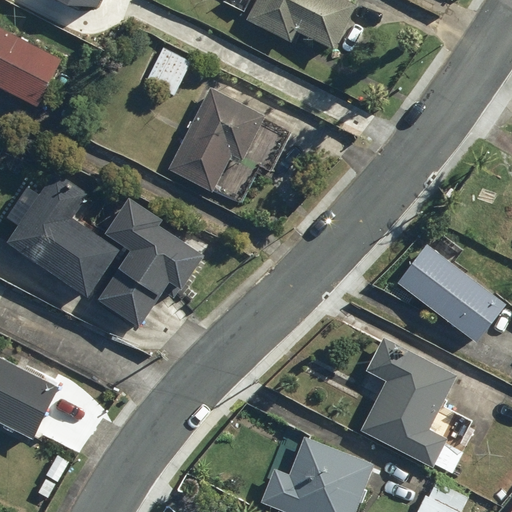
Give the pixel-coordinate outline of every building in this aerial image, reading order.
[(251,0),(224,0),(223,4),(245,14),(251,0)] [(298,32),(336,51),(359,6),(347,0),(257,0),(247,21),(293,44),(298,32)] [(0,88),(38,108),(63,60),(0,26),(0,88)] [(145,83),(175,99),(193,64),(163,48),(145,83)] [(213,192),(215,189),(243,203),(258,174),(241,166),(244,161),(246,162),(273,176),(294,136),(267,122),(269,118),(211,88),(169,169),(213,192)] [(56,171),(40,194),(5,243),(91,305),(126,256),(76,220),(92,198),(56,171)] [(138,329),(171,283),(182,291),(206,259),(159,225),(162,221),(131,198),(104,234),(131,254),(98,300),(138,329)] [(425,242),(396,280),(476,342),(505,303),(453,263),(431,246),(425,242)] [(450,475),(465,445),(461,443),(472,421),(440,405),(455,374),(380,336),(338,418),(413,457),(432,466),(450,475)] [(0,422),(35,440),(60,389),(0,359),(0,422)] [(352,511),(372,460),(300,434),(286,472),(273,467),(260,500),(291,511),(352,511)] [(71,462),(59,455),(36,495),(48,502),(71,462)] [(460,511),(468,498),(435,481),(419,511),(460,511)]
